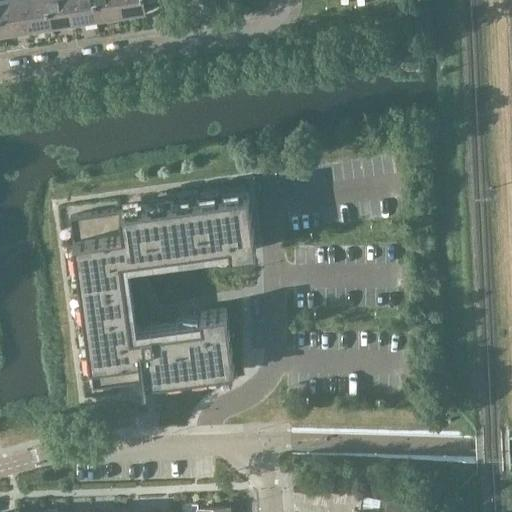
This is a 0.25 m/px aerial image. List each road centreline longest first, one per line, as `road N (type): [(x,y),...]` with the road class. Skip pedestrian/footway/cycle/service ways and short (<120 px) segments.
road 1 (residential): [(269,511),(265,447),(71,450),(0,466)]
road 2 (residential): [(0,72),(202,39),(200,0)]
